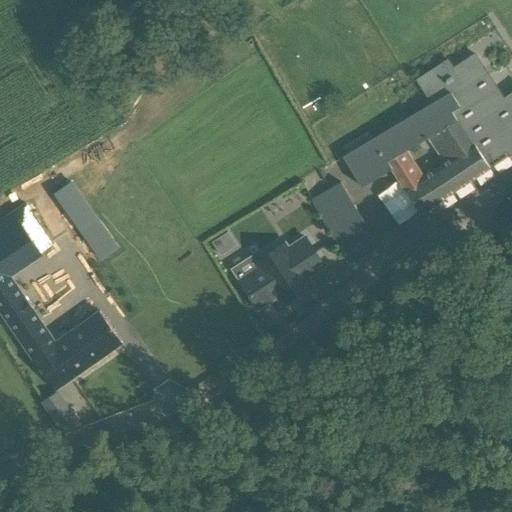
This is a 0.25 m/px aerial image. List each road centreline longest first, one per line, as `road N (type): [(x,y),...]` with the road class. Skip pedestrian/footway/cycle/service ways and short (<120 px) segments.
road 1 (unclassified): [(0,476),(216,389),(482,199)]
road 2 (unclassified): [(511,355),(482,199)]
